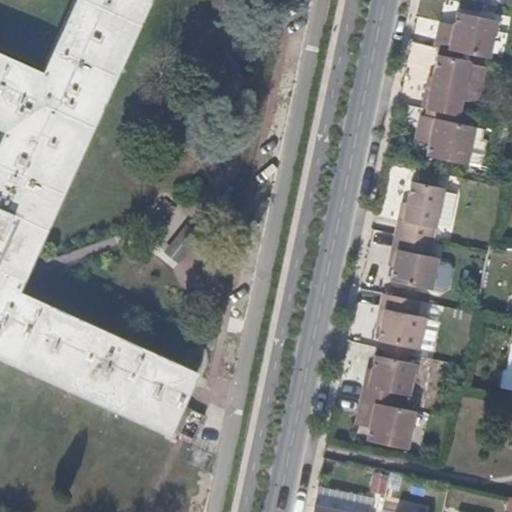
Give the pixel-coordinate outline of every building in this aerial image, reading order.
[(80,0),(50,69),(0,46),(0,127),(8,131),(0,152),(0,359),(177,448),(210,380),(24,291),(158,0),(80,0)] [(453,28),(437,25),(433,44),(438,45),(447,47),(459,49),(487,56),(496,17),(456,8),(454,21),(453,28)] [(454,21),(439,18),(437,25),(453,28),(454,21)] [(447,47),(438,45),(436,54),(446,56),(447,47)] [(459,49),(447,47),(446,56),(458,58),(459,49)] [(446,56),(436,54),(433,71),(431,82),(423,80),(419,103),(423,105),(445,110),(458,113),(460,98),(468,100),(476,93),(482,65),(470,63),(470,60),(458,58),(446,56)] [(431,82),(433,71),(425,70),(423,80),(431,82)] [(445,110),(423,105),(422,113),(443,118),(445,110)] [(443,118),(422,113),(416,112),(413,129),(428,132),(427,139),(424,152),(463,161),(472,124),(443,118)] [(428,132),(413,129),(411,136),(427,139),(428,132)] [(430,239),(431,239),(442,187),(410,180),(406,201),(405,209),(397,208),(392,232),(430,239)] [(406,201),(402,199),(399,198),(397,208),(405,209),(406,201)] [(427,255),(430,239),(392,232),(387,255),(392,256),(390,264),(386,279),(428,288),(434,260),(434,256),(427,255)] [(446,262),(434,260),(428,288),(441,290),(446,287),(449,268),(446,262)] [(415,314),(418,299),(384,292),(378,291),(374,314),(380,315),(379,324),(377,324),(374,339),(379,340),(407,345),(417,346),(423,317),(423,316),(415,314)] [(437,319),(423,317),(417,346),(427,348),(432,344),(437,319)] [(378,346),(405,351),(407,345),(379,340),(378,346)] [(413,359),(414,353),(405,351),(378,346),(377,353),(413,359)] [(403,407),(413,359),(377,353),(372,353),(370,367),(368,373),(363,372),(357,398),(403,407)] [(404,446),(411,409),(403,407),(357,398),(354,414),(364,416),(363,424),(361,436),(404,446)] [(354,414),(353,422),(363,424),(364,416),(354,414)] [(370,511),(372,503),(315,490),(310,511),(370,511)]
